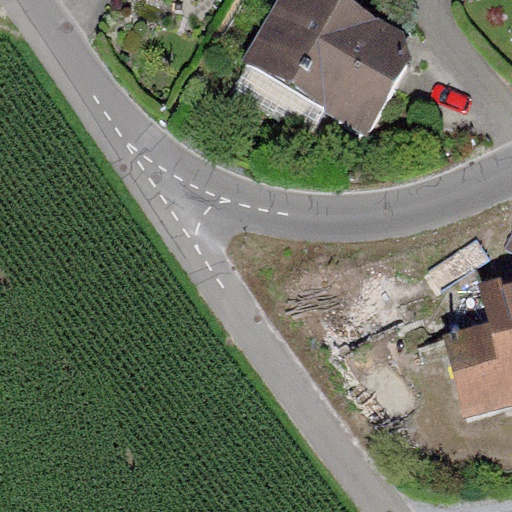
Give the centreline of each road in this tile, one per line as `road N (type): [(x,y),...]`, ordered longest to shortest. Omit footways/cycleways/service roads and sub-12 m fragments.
road 1 (residential): [(177,195),(210,269),(386,511)]
road 2 (residential): [(511,170),(444,199),(348,218),(177,195)]
road 3 (residential): [(31,0),(135,149),(177,195)]
